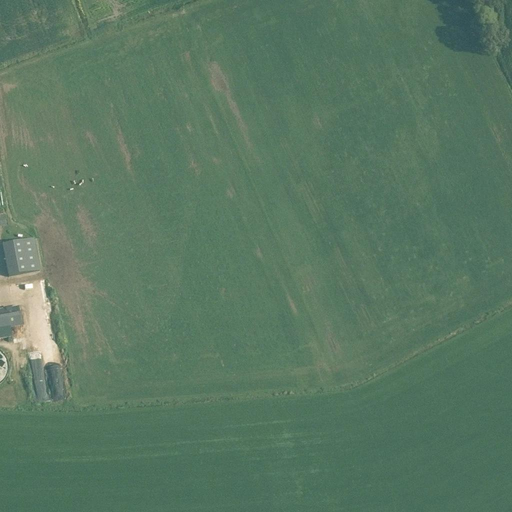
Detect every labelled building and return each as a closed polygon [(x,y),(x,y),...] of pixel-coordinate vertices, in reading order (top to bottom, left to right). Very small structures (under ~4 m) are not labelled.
[(24,243),(2,247),(8,278),(39,272),(33,241),(24,243)] [(40,291),(38,283),(20,286),(21,293),(19,293),(21,300),(30,298),(29,293),(40,291)] [(18,307),(0,310),(0,329),(22,325),(18,307)] [(52,331),(32,335),(35,352),(55,348),(52,331)] [(0,377),(8,374),(0,350),(0,377)]
